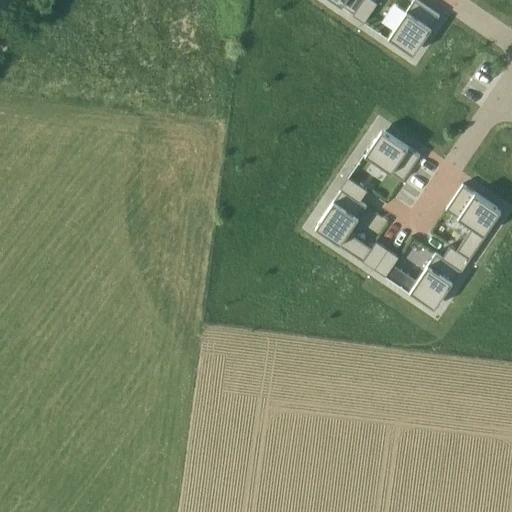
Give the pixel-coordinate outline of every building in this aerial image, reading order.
[(334,0),(353,13),(362,0),(334,0)] [(362,0),(353,13),(353,14),(364,22),(364,21),(377,2),(374,0),(362,0)] [(417,0),(413,0),(388,36),(389,37),(404,47),(413,53),(416,50),(439,15),(417,0)] [(365,153),(365,154),(403,180),(420,155),(385,131),(382,129),(375,138),(365,153)] [(347,176),(340,188),(341,188),(359,201),(367,190),(348,177),(347,176)] [(450,245),(442,257),(460,269),(462,270),(469,259),(486,235),(484,234),(494,219),(501,209),(497,207),(463,184),(446,209),(472,226),(456,250),(450,245)] [(317,223),(315,227),(325,233),(339,243),(338,244),(374,268),(387,248),(376,241),(371,248),(348,232),(366,205),(359,201),(341,188),(317,223)] [(387,248),(374,268),(385,276),(386,275),(399,256),(387,248)] [(417,279),(410,290),(425,301),(435,307),(437,304),(460,269),(442,257),(436,252),(417,279)] [(417,279),(410,274),(402,287),(409,291),(410,290),(417,279)]
